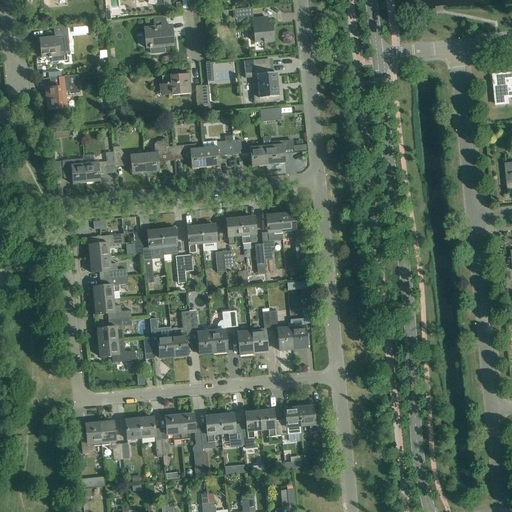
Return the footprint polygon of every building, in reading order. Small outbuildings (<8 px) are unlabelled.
[(253,18),(252,9),(234,10),(235,19),(253,18)] [(255,42),(263,41),(273,40),(272,25),(264,25),(263,18),(253,19),(252,19),(255,42)] [(147,48),(163,47),(173,46),(173,45),(171,46),(169,33),(171,33),(171,26),(165,26),(164,19),(165,19),(153,20),(154,28),(145,29),(147,48)] [(67,63),(65,37),(68,37),(67,26),(53,27),(54,38),(39,39),(41,58),(58,56),(58,63),(67,63)] [(270,73),(269,59),(243,62),(245,79),(253,78),(255,93),(263,93),(264,103),(279,102),(279,97),(278,90),(276,91),(276,85),(278,85),(276,73),(270,73)] [(163,96),(188,93),(189,94),(187,75),(171,77),(171,74),(170,74),(170,76),(161,76),(163,96)] [(496,105),(506,104),(508,104),(507,95),(511,94),(511,74),(509,75),(509,76),(504,77),(503,74),(493,75),(494,81),(493,82),(493,83),(494,83),(496,105)] [(63,77),(64,82),(54,83),(54,88),(45,89),(48,111),(62,109),(61,93),(70,92),(69,87),(78,86),(77,75),(63,77)] [(203,106),(201,86),(195,87),(197,107),(203,106)] [(208,86),(207,86),(201,86),(203,106),(210,106),(208,86)] [(280,108),(260,110),(261,122),(281,120),(280,108)] [(241,140),(233,141),(234,155),(236,155),(242,154),(241,148),(241,140)] [(155,153),(144,154),(146,173),(159,172),(159,166),(164,165),(164,162),(174,161),(173,146),(169,147),(169,141),(158,142),(154,145),(155,153)] [(217,147),(203,148),(205,167),(219,166),(218,156),(234,155),(233,141),(216,142),(217,147)] [(283,141),(273,142),(271,142),(271,145),(264,146),(266,166),(285,164),(283,141)] [(189,145),(173,146),(174,161),(177,160),(177,159),(190,157),(191,169),(205,167),(203,148),(190,150),(189,145)] [(121,146),(113,147),(113,152),(114,164),(122,164),(121,148),(121,147),(121,146)] [(264,146),(241,148),(242,154),(250,153),(251,167),(266,166),(264,146)] [(86,183),(100,182),(99,175),(104,174),(104,169),(115,167),(114,164),(113,152),(83,156),(83,158),(84,164),(86,183)] [(144,154),(122,156),(123,166),(131,166),(132,175),(146,173),(144,154)] [(83,158),(54,161),(55,176),(63,176),(63,177),(72,177),(72,184),(86,183),(84,164),(83,158)] [(279,215),(282,240),(294,239),(296,261),(304,260),(301,229),(295,230),(294,214),(279,215)] [(282,240),(279,215),(266,216),(268,233),(269,241),(282,240)] [(254,218),(240,219),(242,236),(249,235),(250,244),(256,243),(255,234),(254,218)] [(242,236),(240,219),(226,220),(228,237),(229,246),(235,245),(234,236),(242,236)] [(200,227),(202,244),(209,243),(210,251),(217,251),(216,242),(214,225),(200,227)] [(202,244),(200,227),(187,228),(189,254),(196,253),(195,244),(202,244)] [(175,229),(160,231),(162,247),(169,247),(170,255),(177,255),(176,246),(175,229)] [(162,247),(160,231),(147,232),(148,248),(149,248),(150,257),(156,257),(155,248),(162,247)] [(142,254),(140,233),(134,234),(136,255),(142,254)] [(90,259),(109,257),(108,246),(124,244),(123,235),(88,238),(90,259)] [(263,243),(265,259),(273,259),(271,242),(263,243)] [(265,263),(265,259),(263,243),(255,244),(257,264),(265,263)] [(223,254),(224,269),(233,269),(232,253),(223,254)] [(224,269),(223,254),(216,254),(217,270),(224,269)] [(109,257),(90,259),(91,273),(103,272),(104,279),(127,277),(126,269),(117,270),(117,264),(110,264),(109,257)] [(183,258),(185,273),(193,273),(191,257),(183,258)] [(185,273),(183,258),(176,258),(178,285),(186,284),(185,273)] [(145,273),(152,273),(151,261),(144,262),(145,273)] [(154,261),(155,272),(165,271),(164,261),(154,261)] [(152,273),(145,273),(146,285),(154,285),(152,273)] [(127,277),(104,279),(105,286),(92,287),(94,301),(113,299),(112,286),(128,284),(127,277)] [(114,306),(113,299),(94,301),(95,315),(108,314),(108,321),(131,319),(130,311),(121,312),(121,305),(114,306)] [(309,308),(303,309),(302,309),(304,325),(311,324),(309,308)] [(236,311),(229,312),(230,327),(237,327),(236,311)] [(269,312),(271,328),(278,327),(276,311),(269,312)] [(191,331),(189,316),(189,312),(182,312),(184,332),(191,331)] [(230,327),(229,312),(222,312),(223,328),(230,327)] [(271,328),(269,312),(262,313),(264,328),(271,328)] [(196,315),(189,316),(191,331),(197,330),(196,315)] [(131,319),(108,321),(109,328),(97,329),(98,343),(124,340),(123,327),(132,326),(131,319)] [(158,335),(157,319),(149,320),(150,335),(158,335)] [(305,327),(290,328),(293,348),(306,347),(306,348),(307,348),(305,327)] [(170,328),(157,329),(158,333),(158,335),(158,337),(171,335),(170,328)] [(293,348),(290,328),(277,329),(279,351),(280,351),(280,349),(293,348)] [(210,332),(213,353),(227,352),(225,330),(210,332)] [(251,332),(253,352),(266,350),(266,352),(267,352),(265,330),(251,332)] [(213,353),(210,332),(197,333),(199,355),(213,353)] [(253,352),(251,332),(237,333),(239,355),(240,355),(240,353),(253,352)] [(171,335),(173,356),(186,354),(186,356),(187,356),(185,334),(171,335)] [(173,356),(171,335),(158,337),(157,337),(159,358),(160,358),(160,357),(173,356)] [(152,358),(151,338),(143,339),(145,359),(152,358)] [(124,340),(98,343),(99,357),(112,356),(112,363),(135,361),(134,351),(125,352),(124,340)] [(313,406),(299,408),(300,426),(309,425),(310,433),(321,432),(319,410),(313,411),(313,406)] [(286,420),(280,421),(281,436),(294,435),(293,427),(300,426),(299,408),(285,409),(286,420)] [(281,436),(280,421),(274,421),(273,410),(259,412),(260,430),(268,430),(269,437),(281,436)] [(246,424),(240,425),(242,446),(248,445),(249,451),(255,450),(253,431),(260,430),(259,412),(245,413),(246,424)] [(202,447),(200,429),(194,429),(193,414),(179,415),(181,440),(189,439),(189,433),(194,433),(195,445),(196,447),(202,447)] [(242,446),(240,425),(234,425),(233,414),(219,416),(220,434),(228,433),(229,447),(242,446)] [(166,428),(160,429),(161,440),(167,440),(167,435),(172,435),(173,441),(181,440),(179,415),(165,417),(166,428)] [(206,428),(200,429),(202,447),(202,450),(203,450),(215,448),(213,435),(220,434),(219,416),(205,417),(206,428)] [(153,418),(139,419),(141,438),(155,437),(155,441),(161,440),(160,429),(154,429),(153,418)] [(141,438),(139,419),(125,421),(127,440),(141,438)] [(113,422),(99,423),(101,443),(108,442),(109,450),(115,449),(117,461),(123,460),(121,444),(120,434),(114,435),(113,422)] [(101,443),(99,423),(85,425),(87,437),(81,438),(82,455),(88,454),(88,452),(94,451),(94,444),(101,443)] [(121,444),(123,460),(130,459),(128,444),(121,444)] [(193,448),(196,478),(205,477),(205,471),(203,453),(203,450),(202,450),(202,447),(196,447),(195,445),(194,446),(193,448)] [(90,480),(81,481),(81,489),(90,488),(90,480)] [(91,490),(82,490),(82,498),(91,497),(91,490)] [(200,496),(200,504),(201,511),(208,511),(206,495),(200,496)] [(215,511),(214,503),(213,495),(206,495),(208,511),(215,511)]
